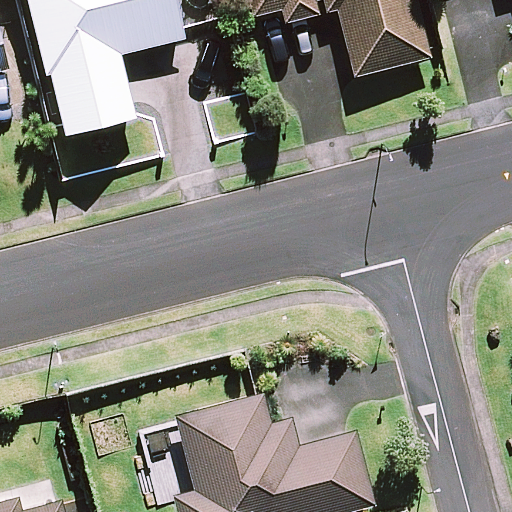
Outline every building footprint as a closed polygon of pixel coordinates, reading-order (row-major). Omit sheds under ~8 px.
[(30,0),(61,129),(134,111),(120,49),(188,33),(180,0),(30,0)] [(434,51),(419,0),(252,0),(255,12),(282,5),(286,19),(338,5),(356,72),(434,51)] [(0,66),(10,64),(0,24),(0,66)] [(271,424),(264,392),(177,413),(195,488),(176,492),(180,511),(335,511),(370,504),(352,429),(297,442),(291,419),(271,424)] [(0,511),(66,511),(63,498),(22,508),(18,494),(0,498),(0,511)]
